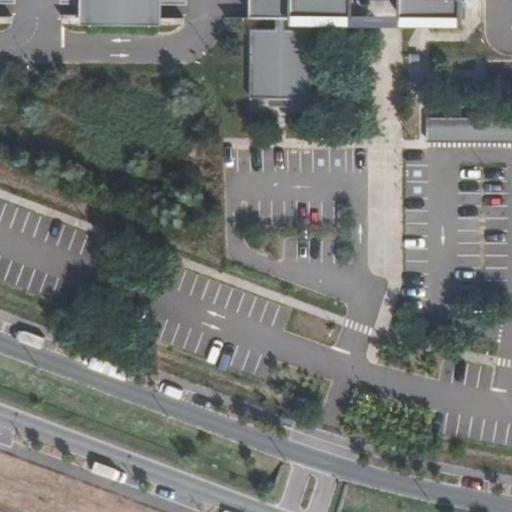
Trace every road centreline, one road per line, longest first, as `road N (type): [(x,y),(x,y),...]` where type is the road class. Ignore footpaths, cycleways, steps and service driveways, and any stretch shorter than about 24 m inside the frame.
road 1 (unclassified): [(307,454),(0,341)]
road 2 (unclassified): [(0,414),(256,511)]
road 3 (unclassified): [(511,502),(335,461)]
